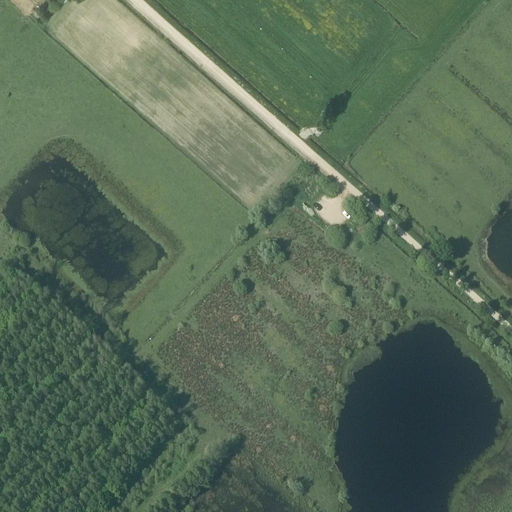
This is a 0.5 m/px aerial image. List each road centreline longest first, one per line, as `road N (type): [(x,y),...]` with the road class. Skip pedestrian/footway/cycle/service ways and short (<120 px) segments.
road 1 (track): [(136,0),(355,192)]
road 2 (track): [(355,192),(511,328)]
